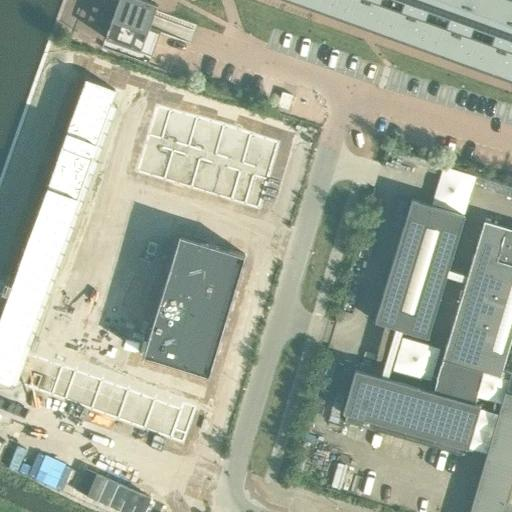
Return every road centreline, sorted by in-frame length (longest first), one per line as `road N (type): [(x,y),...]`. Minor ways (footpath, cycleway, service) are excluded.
road 1 (residential): [(348,87),(234,473),(236,511)]
road 2 (residential): [(348,87),(511,141)]
road 3 (residential): [(348,87),(193,33)]
